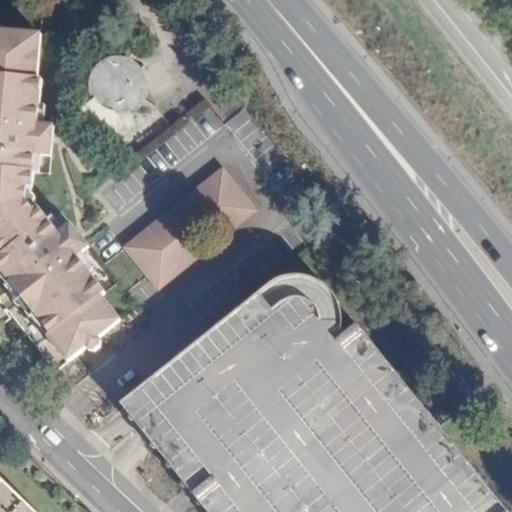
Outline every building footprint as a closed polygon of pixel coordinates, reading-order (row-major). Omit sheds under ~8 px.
[(39,43),(0,39),(0,295),(0,296),(11,296),(34,325),(30,332),(44,349),(49,345),(59,358),(52,365),(60,369),(79,358),(88,360),(96,355),(98,342),(118,326),(100,305),(105,302),(53,229),(23,212),(28,198),(35,199),(47,86),(37,84),(39,43)] [(119,107),(124,99),(126,90),(119,73),(102,66),(85,73),(78,90),(84,106),(85,107),(102,114),(119,107)] [(178,132),(190,149),(223,125),(211,108),(178,132)] [(246,109),(227,121),(241,141),(260,128),(246,109)] [(221,178),(123,255),(154,294),(251,217),(221,178)] [(268,284),(117,412),(127,423),(144,443),(189,495),(203,511),(506,511),(440,430),(458,415),(440,393),(421,408),(354,330),(342,341),(334,332),(334,316),(318,289),(298,283),(268,284)] [(35,511),(0,478),(0,511),(35,511)]
